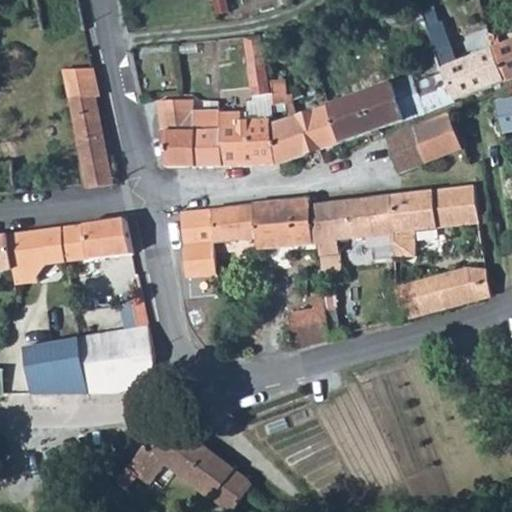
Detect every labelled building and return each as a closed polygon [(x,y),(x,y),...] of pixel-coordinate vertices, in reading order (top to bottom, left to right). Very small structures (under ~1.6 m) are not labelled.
[(79,0),(36,0),(42,29),(85,26),(79,0)] [(422,9),(413,11),(424,48),(419,50),(427,73),(442,69),(442,67),(422,9)] [(432,26),(446,56),(458,50),(444,21),(432,26)] [(262,34),(242,35),(248,64),(266,61),(262,34)] [(511,38),(494,46),(508,80),(511,78),(511,38)] [(494,46),(442,67),(442,69),(443,72),(454,101),(508,80),(494,46)] [(266,61),(248,64),(252,93),(270,90),(269,80),(266,61)] [(94,68),(65,69),(86,183),(88,188),(115,184),(97,95),(100,95),(94,68)] [(443,72),(415,80),(422,98),(419,99),(424,112),(454,101),(443,72)] [(413,74),(329,103),(342,142),(424,112),(419,99),(422,98),(415,80),(414,77),(413,74)] [(285,78),(269,80),(270,90),(272,105),(288,103),(285,78)] [(254,97),(245,97),(246,109),(241,109),(244,119),(273,116),(272,105),(270,90),(252,93),(254,97)] [(245,97),(219,100),(220,110),(222,129),(223,129),(224,166),(278,164),(274,121),(273,116),(244,119),(241,109),(246,109),(245,97)] [(511,99),(496,102),(505,131),(511,128),(511,99)] [(164,142),(167,166),(224,166),(223,129),(222,129),(220,110),(194,111),(194,101),(159,101),(164,142)] [(329,103),(274,121),(278,164),(342,142),(329,103)] [(451,111),(415,125),(428,162),(464,148),(465,147),(451,111)] [(428,162),(415,125),(398,132),(390,140),(400,173),(428,162)] [(0,194),(18,192),(14,162),(0,163),(0,194)] [(476,185),(392,196),(396,232),(395,254),(416,255),(415,230),(480,222),(476,185)] [(353,199),(311,204),(313,221),(316,221),(322,277),(340,276),(338,239),(353,237),(396,232),(392,196),(353,199)] [(252,203),(211,208),(214,241),(214,243),(234,240),(257,238),(258,249),(315,243),(313,221),(311,204),(310,198),(252,203)] [(211,208),(181,213),(184,243),(214,241),(211,208)] [(125,218),(61,227),(66,261),(133,253),(125,218)] [(61,227),(9,234),(13,268),(15,284),(37,281),(37,276),(46,264),(66,261),(61,227)] [(396,232),(353,237),(354,248),(396,243),(396,232)] [(9,234),(0,235),(0,269),(13,268),(9,234)] [(464,267),(397,286),(403,318),(492,294),(486,268),(464,267)] [(140,285),(121,294),(123,305),(143,301),(140,285)] [(123,328),(78,336),(87,391),(118,392),(131,389),(137,386),(144,382),(149,377),(154,369),(155,366),(156,361),(154,350),(143,301),(123,305),(120,306),(123,328)] [(325,305),(290,313),(293,346),(293,348),(330,337),(326,308),(325,305)] [(335,306),(326,308),(330,337),(340,334),(335,306)] [(38,343),(24,346),(30,391),(31,392),(87,391),(78,336),(38,343)] [(0,344),(0,391),(30,391),(24,346),(0,344)] [(148,442),(128,466),(137,473),(150,483),(168,463),(232,511),(237,511),(256,487),(176,422),(155,447),(148,442)] [(128,466),(116,481),(124,488),(137,473),(128,466)]
